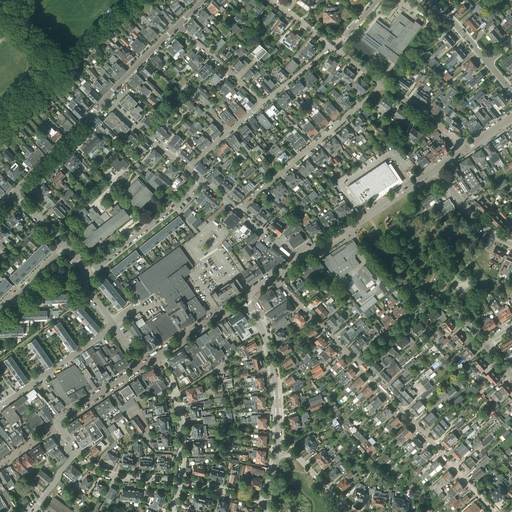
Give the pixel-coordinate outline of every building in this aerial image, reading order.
[(210,4),(207,8),(214,15),(217,12),(217,13),(219,11),(221,13),(224,9),(220,6),(219,7),(212,0),(210,3),(210,4)] [(312,8),(314,5),(312,4),(312,3),(314,1),(313,0),(306,0),(302,6),(307,10),(310,6),(312,8)] [(172,9),(172,10),(177,15),(184,9),(181,6),(178,3),(176,1),(170,7),(172,9)] [(468,5),(466,2),(464,4),(458,9),(462,14),(473,5),(471,3),(468,5)] [(266,7),(261,4),(259,7),(256,5),(253,9),(257,11),(254,15),(257,18),(260,14),(261,15),(262,14),(261,13),(266,7)] [(166,7),(161,12),(165,15),(164,16),(170,22),(174,18),(172,16),(173,15),(168,10),(169,9),(167,7),(166,8),(166,7)] [(331,21),(330,7),(323,8),(323,13),(323,19),(323,22),(326,22),(327,22),(328,23),(330,23),(330,22),(330,21),(331,21)] [(335,12),(335,7),(330,7),(331,21),(332,22),(332,23),(334,23),(335,22),(335,21),(339,21),(338,18),(339,18),(338,12),(335,12)] [(159,14),(154,9),(146,18),(150,23),(154,27),(156,26),(161,31),(163,29),(164,29),(166,27),(166,26),(167,25),(160,18),(158,16),(159,14)] [(210,16),(203,10),(200,13),(206,20),(208,18),(211,21),(213,19),(210,16)] [(268,24),(275,15),(271,11),(263,21),(261,23),(266,26),(267,24),(268,24)] [(208,22),(206,20),(200,13),(196,17),(202,24),(205,26),(208,22)] [(412,25),(406,20),(407,18),(401,13),(401,14),(402,15),(398,21),(396,20),(391,26),(393,28),(391,30),(381,22),(379,24),(376,22),(371,28),(384,38),(385,39),(386,39),(383,43),(369,33),(368,35),(366,34),(361,41),(362,41),(362,40),(375,50),(377,52),(378,50),(380,51),(380,52),(381,53),(382,53),(394,62),(394,63),(396,64),(401,57),(397,54),(398,53),(400,54),(402,52),(402,51),(421,26),(422,26),(415,21),(412,25)] [(497,20),(495,17),(495,16),(493,14),(490,17),(499,26),(500,22),(498,20),(497,20)] [(147,24),(149,22),(143,16),(141,18),(147,24)] [(470,26),(476,21),(472,16),(466,22),(470,26)] [(282,24),(280,23),(282,22),(278,19),(273,26),(271,29),(271,30),(275,33),(276,33),(277,32),(279,34),(281,32),(285,27),(286,25),(283,23),(282,24)] [(494,27),(497,25),(492,19),(485,26),(488,29),(492,25),(494,27)] [(193,20),(189,24),(201,35),(202,37),(202,36),(204,38),(206,37),(204,35),(201,32),(203,30),(193,20)] [(474,31),(480,25),(476,21),(470,26),(474,31)] [(507,31),(511,27),(511,26),(508,21),(505,24),(503,22),(501,24),(507,31)] [(201,35),(189,24),(185,28),(193,35),(195,33),(203,41),(205,40),(202,37),(201,35)] [(236,35),(241,29),(236,24),(231,29),(236,35)] [(135,27),(134,25),(131,28),(137,33),(140,31),(136,27),(135,27)] [(154,38),(157,35),(149,26),(145,29),(145,30),(154,38)] [(120,34),(113,27),(110,30),(117,37),(120,34)] [(150,42),(154,38),(145,30),(145,29),(143,27),(140,31),(150,42)] [(490,33),(488,35),(491,39),(492,39),(495,43),(497,40),(498,42),(500,42),(501,41),(501,39),(500,38),(503,36),(499,31),(499,30),(496,27),(495,27),(496,28),(490,33)] [(136,38),(138,35),(137,33),(131,28),(128,30),(132,33),(131,34),(136,38)] [(295,35),(291,32),(285,40),(290,43),(291,42),(294,44),(300,36),(299,35),(298,34),(296,34),(295,35)] [(446,43),(452,38),(448,33),(442,38),(444,41),(442,43),(441,43),(441,42),(437,45),(439,48),(446,43)] [(123,37),(120,40),(127,46),(129,44),(123,37)] [(143,50),(146,46),(137,38),(134,41),(135,43),(143,50)] [(449,48),(456,43),(452,38),(446,43),(439,48),(436,51),(431,55),(433,57),(447,45),(449,48)] [(216,52),(225,42),(222,39),(216,45),(214,47),(213,48),(216,52)] [(183,57),(186,54),(183,52),(184,51),(182,48),(183,47),(176,40),(171,44),(181,54),(181,55),(183,57)] [(139,53),(143,50),(135,43),(134,41),(130,45),(139,53)] [(134,58),(134,57),(126,49),(123,50),(120,47),(120,46),(116,42),(114,44),(116,47),(117,48),(118,49),(118,48),(119,49),(120,50),(120,51),(130,61),(132,59),(132,60),(134,58)] [(308,60),(316,49),(312,46),(313,45),(309,42),(300,54),(308,60)] [(267,51),(271,47),(266,43),(262,47),(267,51)] [(183,57),(181,55),(181,54),(171,44),(166,49),(173,56),(175,55),(178,58),(179,56),(183,60),(184,58),(183,57)] [(258,60),(267,51),(262,47),(259,44),(251,53),(247,56),(251,60),(252,60),(255,57),(258,60)] [(239,55),(242,51),(245,48),(243,46),(236,52),(239,55)] [(129,62),(130,61),(120,51),(120,50),(119,49),(118,48),(118,49),(117,48),(116,47),(113,51),(116,53),(116,54),(127,64),(128,64),(129,63),(129,62)] [(273,47),(268,52),(272,56),(276,51),(278,50),(275,48),(274,49),(273,47)] [(447,64),(463,51),(459,47),(453,52),(455,54),(445,62),(447,64)] [(232,53),(235,51),(231,48),(227,53),(224,50),(223,51),(220,54),(226,60),(227,60),(228,60),(229,59),(229,58),(232,54),(232,53)] [(196,54),(192,50),(187,55),(191,59),(196,54)] [(460,61),(467,56),(463,51),(447,64),(449,66),(452,64),(453,64),(454,64),(455,63),(455,62),(455,61),(456,60),(458,58),(460,61)] [(191,67),(194,64),(201,57),(198,54),(192,60),(188,64),(191,67)] [(113,63),(117,59),(113,55),(108,59),(113,63)] [(153,64),(156,67),(157,66),(160,69),(165,64),(162,61),(162,60),(161,59),(160,59),(157,56),(151,62),(153,64)] [(194,71),(199,66),(201,64),(205,60),(201,57),(194,64),(191,67),(194,71)] [(509,69),(511,66),(511,61),(508,57),(502,62),(505,65),(506,65),(509,69)] [(243,60),(241,58),(239,60),(238,59),(232,66),(235,69),(240,64),(243,60)] [(332,62),(328,58),(325,63),(323,66),(326,68),(327,68),(326,71),(329,73),(330,72),(337,63),(337,61),(335,60),(334,60),(332,62)] [(467,70),(473,64),(474,64),(470,59),(463,66),(465,68),(465,67),(467,70)] [(248,64),(244,60),(243,60),(240,64),(235,69),(239,71),(244,66),(246,67),(248,64)] [(291,74),(298,66),(292,60),(285,68),(291,74)] [(441,68),(439,66),(440,64),(437,61),(431,66),(431,67),(432,67),(434,70),(435,69),(437,71),(441,68)] [(201,76),(211,65),(207,62),(201,69),(202,70),(199,74),(201,76)] [(103,67),(107,70),(111,75),(117,81),(121,78),(115,72),(111,68),(110,67),(106,63),(103,67)] [(117,64),(116,63),(114,64),(114,65),(123,75),(127,72),(126,71),(121,66),(120,66),(118,64),(117,63),(117,64)] [(181,69),(175,63),(172,67),(178,73),(181,69)] [(115,72),(121,78),(123,75),(114,65),(113,64),(112,66),(111,68),(115,72)] [(472,77),(472,76),(471,74),(478,68),(474,64),(473,64),(467,70),(469,72),(467,73),(469,75),(465,78),(467,81),(472,77)] [(140,72),(146,78),(152,73),(153,74),(155,72),(152,69),(151,69),(147,65),(145,67),(144,67),(143,68),(143,69),(140,72)] [(208,76),(214,69),(211,65),(201,76),(203,78),(207,74),(208,76)] [(96,80),(99,77),(90,68),(87,70),(96,80)] [(116,82),(105,71),(102,68),(99,71),(102,74),(101,75),(102,76),(100,78),(100,77),(97,81),(102,85),(107,91),(114,84),(116,82)] [(256,72),(251,68),(244,76),(248,80),(253,75),(255,77),(259,73),(259,72),(257,71),(256,72)] [(282,70),(280,68),(273,75),(279,81),(283,77),(285,78),(288,75),(282,69),(282,70)] [(346,69),(345,68),(340,74),(339,76),(338,75),(338,76),(335,74),(330,80),(333,82),(339,79),(340,78),(343,80),(344,79),(344,80),(350,71),(347,68),(346,69)] [(267,81),(263,77),(266,74),(264,72),(261,69),(259,72),(259,73),(261,75),(264,79),(263,80),(270,88),(274,85),(269,79),(267,81)] [(411,74),(413,72),(411,70),(407,76),(404,74),(397,82),(402,86),(409,77),(411,74)] [(220,80),(223,76),(217,71),(209,80),(215,85),(218,82),(220,80)] [(350,82),(355,76),(353,74),(354,74),(350,71),(344,80),(349,84),(350,82)] [(304,81),(311,87),(312,88),(314,85),(312,83),(317,79),(310,72),(307,75),(305,77),(305,78),(306,79),(304,81)] [(457,79),(460,75),(463,73),(461,72),(452,79),(454,81),(457,79)] [(481,72),(473,78),(472,77),(467,81),(465,83),(467,86),(471,83),(473,86),(485,76),(481,72)] [(139,85),(143,81),(136,74),(132,78),(139,85)] [(333,75),(331,74),(325,80),(327,82),(333,75)] [(409,89),(412,85),(412,84),(411,83),(412,83),(409,81),(413,76),(411,74),(409,77),(402,86),(407,89),(408,89),(409,89)] [(417,84),(423,77),(423,76),(420,74),(414,81),(417,84)] [(268,93),(272,90),(270,88),(263,80),(264,79),(261,75),(256,79),(268,93)] [(444,85),(447,82),(440,75),(437,78),(444,85)] [(418,88),(425,78),(423,77),(417,84),(415,86),(418,88)] [(155,106),(158,101),(150,94),(152,92),(144,85),(142,88),(139,85),(132,78),(128,81),(136,89),(139,91),(140,90),(145,95),(149,98),(147,100),(155,106)] [(361,80),(359,78),(354,84),(352,86),(357,90),(364,82),(361,79),(361,80)] [(147,79),(144,82),(152,89),(154,86),(147,79)] [(102,85),(97,81),(96,80),(94,83),(94,84),(93,84),(103,95),(107,91),(102,85)] [(227,80),(224,84),(224,85),(221,89),(225,93),(229,89),(230,90),(233,86),(227,80)] [(326,84),(322,80),(319,83),(322,85),(316,91),(318,92),(320,90),(326,84)] [(97,100),(97,99),(98,99),(99,98),(100,98),(100,97),(93,90),(92,91),(90,90),(90,88),(92,86),(85,81),(82,84),(97,100)] [(300,81),(295,85),(302,94),(311,87),(304,81),(301,83),(300,81)] [(363,93),(369,87),(367,86),(368,85),(364,82),(357,90),(362,94),(363,93)] [(94,103),(95,102),(96,101),(96,100),(97,100),(82,84),(81,84),(82,85),(79,88),(87,96),(94,103)] [(207,98),(210,94),(200,85),(197,89),(207,98)] [(302,94),(295,85),(290,89),(295,95),(299,93),(301,95),(302,94)] [(419,99),(428,87),(426,85),(422,91),(420,89),(419,90),(417,90),(414,95),(419,99)] [(432,88),(429,86),(428,87),(419,99),(426,103),(429,99),(427,99),(429,96),(427,94),(432,88)] [(444,110),(458,92),(452,87),(445,96),(443,95),(439,98),(442,100),(440,102),(437,100),(435,103),(433,105),(434,106),(431,110),(436,115),(441,108),(444,110)] [(58,92),(57,91),(55,89),(50,92),(54,96),(56,95),(61,100),(63,97),(58,92)] [(242,98),(245,95),(240,90),(237,93),(242,98)] [(474,96),(478,100),(485,94),(481,90),(474,96)] [(343,93),(341,95),(349,105),(354,101),(349,94),(346,91),(343,93)] [(433,97),(435,99),(442,93),(440,91),(433,97)] [(290,98),(286,92),(281,96),(288,104),(292,100),(293,101),(295,100),(292,96),(290,98)] [(487,101),(492,107),(505,96),(501,92),(498,94),(496,92),(492,95),(495,99),(491,102),(489,99),(487,101)] [(124,107),(132,98),(128,94),(120,103),(120,104),(124,107)] [(167,94),(163,98),(167,102),(171,97),(167,94)] [(90,107),(90,106),(91,106),(80,95),(76,99),(87,109),(88,108),(89,108),(90,107)] [(246,95),(243,98),(251,108),(254,105),(254,104),(249,99),(246,95)] [(344,109),(349,105),(341,95),(336,99),(338,103),(344,109)] [(284,110),(287,107),(286,106),(288,104),(281,96),(276,100),(283,108),(284,110)] [(392,106),(394,103),(392,102),(384,96),(379,103),(378,105),(383,109),(382,109),(385,112),(387,109),(390,105),(392,106)] [(506,105),(504,104),(509,100),(505,96),(492,107),(499,115),(501,113),(497,108),(501,105),(501,106),(502,106),(503,108),(506,105)] [(248,111),(251,108),(243,98),(241,97),(238,99),(243,104),(243,105),(248,111)] [(495,118),(499,115),(492,107),(487,101),(484,97),(482,100),(490,109),(488,110),(495,118)] [(134,106),(137,103),(132,98),(124,107),(128,111),(133,105),(134,106)] [(302,110),(305,108),(303,105),(300,102),(298,100),(298,99),(295,102),(302,110)] [(300,102),(303,105),(305,108),(312,102),(309,99),(305,103),(302,100),(300,102)] [(38,104),(42,108),(45,106),(45,107),(48,105),(43,100),(38,104)] [(233,100),(231,102),(234,106),(242,115),(246,112),(241,106),(240,107),(237,103),(233,100)] [(453,110),(457,104),(452,100),(448,106),(453,110)] [(82,115),(83,114),(83,113),(84,113),(77,106),(76,107),(72,102),(70,104),(81,116),(82,115)] [(231,104),(229,106),(234,112),(239,118),(242,115),(234,106),(231,102),(230,103),(231,104)] [(329,104),(328,102),(326,104),(326,105),(336,117),(340,114),(335,108),(334,108),(330,103),(329,104)] [(278,108),(273,103),(269,107),(274,114),(275,115),(280,111),(278,108)] [(79,118),(79,117),(80,117),(81,116),(70,104),(68,106),(69,107),(68,108),(79,118)] [(133,115),(140,107),(138,105),(135,109),(134,108),(129,112),(133,115)] [(333,119),(336,117),(326,105),(324,108),(328,113),(328,114),(333,119)] [(199,117),(204,111),(198,106),(197,108),(193,112),(199,117)] [(141,113),(143,110),(140,107),(133,115),(137,120),(142,115),(138,112),(139,111),(141,113)] [(272,116),(274,114),(269,107),(264,111),(271,119),(273,117),(272,116)] [(399,123),(407,113),(399,107),(393,114),(394,114),(391,118),(395,121),(399,123)] [(453,111),(448,107),(444,112),(449,116),(453,111)] [(311,113),(307,108),(303,111),(303,110),(302,111),(306,114),(307,116),(311,113)] [(68,111),(65,109),(62,111),(65,114),(65,113),(67,115),(68,115),(69,117),(75,123),(77,121),(68,111)] [(233,123),(236,120),(231,114),(227,109),(223,111),(233,123)] [(313,113),(315,114),(326,126),(329,123),(324,117),(317,109),(313,113)] [(487,114),(483,109),(480,112),(489,122),(492,119),(487,113),(487,114)] [(64,118),(65,118),(58,111),(56,113),(58,116),(57,116),(60,118),(60,119),(61,118),(70,128),(73,125),(67,119),(66,120),(64,118)] [(229,126),(233,123),(223,111),(220,115),(224,120),(229,126)] [(480,112),(479,111),(476,113),(479,117),(481,119),(480,119),(485,125),(489,122),(480,112)] [(116,116),(112,112),(111,112),(103,121),(108,125),(116,116)] [(266,128),(271,123),(271,122),(269,120),(262,112),(255,117),(263,125),(266,128)] [(326,126),(315,114),(312,117),(322,129),(326,126)] [(477,118),(474,114),(473,115),(471,116),(473,118),(471,120),(478,130),(482,127),(478,121),(477,122),(476,120),(478,119),(477,118)] [(296,124),(301,120),(301,119),(298,115),(292,120),(295,123),(296,124)] [(364,130),(366,128),(364,125),(363,124),(366,122),(361,115),(357,118),(358,118),(356,120),(364,130)] [(115,124),(120,119),(116,116),(108,125),(112,129),(116,126),(114,124),(115,123),(115,124)] [(145,127),(152,120),(148,116),(141,124),(145,127)] [(109,131),(102,124),(103,123),(97,117),(95,120),(104,129),(113,138),(115,136),(110,131),(109,131)] [(254,128),(259,124),(253,117),(249,122),(252,126),(253,127),(254,128)] [(461,126),(448,117),(445,121),(450,124),(450,123),(452,124),(450,126),(451,126),(449,128),(453,130),(454,129),(458,131),(461,126)] [(61,118),(60,119),(57,122),(60,126),(61,124),(65,128),(63,129),(66,131),(67,130),(70,128),(61,118)] [(20,119),(15,123),(21,129),(25,125),(20,119)] [(383,132),(385,129),(383,128),(388,121),(385,119),(378,128),(383,132)] [(468,121),(466,119),(465,120),(467,122),(464,124),(467,129),(468,128),(469,129),(470,128),(473,133),(478,130),(471,120),(468,121)] [(104,129),(95,120),(92,122),(98,128),(102,132),(104,129)] [(149,131),(156,124),(152,120),(145,127),(149,131)] [(188,129),(192,125),(186,120),(183,124),(188,129)] [(364,130),(356,120),(354,122),(354,121),(350,124),(356,131),(356,130),(357,132),(360,129),(362,131),(364,130)] [(118,132),(125,124),(121,121),(117,125),(119,127),(118,128),(118,127),(115,130),(118,132)] [(315,135),(318,132),(310,122),(306,125),(315,135)] [(160,139),(169,129),(162,123),(153,133),(160,139)] [(200,131),(203,129),(198,123),(195,126),(194,126),(200,131)] [(214,126),(212,123),(209,126),(217,136),(221,133),(215,125),(214,126)] [(315,135),(306,125),(305,123),(303,125),(305,126),(303,128),(306,132),(311,138),(315,135)] [(55,142),(56,142),(58,141),(57,140),(59,139),(50,129),(49,129),(44,124),(42,126),(42,128),(46,131),(47,131),(52,135),(50,137),(55,142)] [(125,133),(130,128),(125,124),(118,132),(120,135),(122,132),(121,131),(122,130),(125,133)] [(253,139),(255,137),(252,132),(250,130),(251,130),(245,124),(242,127),(253,139)] [(193,134),(197,129),(192,125),(188,129),(193,134)] [(214,139),(217,136),(209,126),(208,125),(204,127),(206,129),(205,129),(214,139)] [(60,137),(61,138),(62,136),(62,135),(63,135),(57,130),(56,131),(52,127),(51,128),(49,126),(48,127),(49,128),(49,129),(50,129),(59,139),(60,137)] [(350,141),(352,139),(351,137),(354,134),(352,133),(353,133),(347,126),(344,129),(342,131),(350,141)] [(253,139),(242,127),(238,130),(244,136),(248,140),(251,138),(252,139),(253,139)] [(417,131),(412,128),(407,135),(405,138),(408,140),(410,137),(412,139),(410,141),(414,144),(415,142),(421,134),(417,131)] [(25,135),(26,134),(20,129),(17,132),(23,137),(24,136),(24,137),(26,135),(25,135)] [(160,139),(164,143),(173,133),(169,129),(160,139)] [(296,131),(293,134),(296,137),(295,137),(302,146),(306,142),(301,136),(297,132),(296,131)] [(350,141),(342,131),(340,132),(337,135),(342,142),(342,141),(344,143),(347,140),(348,142),(350,141)] [(135,144),(140,138),(133,132),(127,138),(135,144)] [(238,137),(235,133),(234,135),(233,135),(230,138),(238,147),(240,146),(241,148),(242,147),(241,146),(242,146),(248,153),(252,150),(250,148),(252,147),(245,139),(240,143),(238,141),(236,138),(238,137)] [(108,152),(102,145),(105,142),(102,139),(101,140),(95,134),(95,135),(94,135),(92,136),(92,137),(89,140),(97,148),(99,147),(101,149),(106,154),(105,155),(109,159),(111,156),(107,153),(108,152)] [(171,149),(181,138),(180,138),(181,138),(177,134),(167,146),(171,149)] [(207,146),(211,143),(203,134),(200,137),(207,146)] [(298,149),(302,146),(295,137),(296,137),(293,134),(288,138),(293,143),(291,144),(291,145),(295,150),(296,150),(298,148),(298,149)] [(502,145),(508,141),(503,134),(498,138),(502,145)] [(1,135),(0,136),(0,141),(0,142),(0,141),(0,142),(6,148),(9,146),(4,141),(6,139),(1,135)] [(45,140),(41,135),(38,138),(39,139),(49,149),(52,145),(46,139),(45,140)] [(204,148),(196,140),(194,137),(192,139),(196,143),(197,142),(198,143),(196,144),(197,145),(200,149),(201,151),(204,148)] [(204,148),(207,146),(200,137),(196,140),(204,148)] [(337,151),(341,147),(339,144),(340,144),(334,137),(329,142),(336,150),(337,151)] [(175,153),(179,147),(184,141),(181,138),(171,149),(175,153)] [(238,147),(230,138),(226,141),(232,147),(232,146),(237,152),(240,149),(238,147)] [(502,145),(498,138),(492,142),(498,150),(503,147),(502,145)] [(46,152),(49,149),(39,139),(35,142),(46,152)] [(440,155),(444,153),(439,145),(436,141),(435,139),(431,142),(440,155)] [(443,141),(441,139),(438,141),(440,144),(439,145),(444,153),(449,149),(447,145),(445,143),(446,143),(444,141),(443,140),(443,141)] [(93,152),(97,148),(89,140),(84,145),(83,145),(81,147),(81,148),(88,155),(92,150),(93,152)] [(139,152),(147,143),(143,140),(135,149),(137,150),(135,152),(136,154),(139,151),(139,152)] [(191,148),(193,145),(187,141),(181,148),(176,153),(182,159),(190,149),(191,148)] [(430,162),(436,158),(427,145),(425,141),(420,143),(421,144),(419,146),(420,149),(430,162)] [(334,153),(334,152),(336,150),(329,142),(324,146),(330,153),(332,155),(334,153)] [(436,158),(440,155),(431,142),(427,145),(436,158)] [(145,152),(150,146),(147,143),(139,152),(142,154),(144,152),(145,152)] [(230,148),(225,143),(223,144),(219,147),(224,153),(227,151),(230,153),(231,152),(233,150),(231,148),(230,148)] [(505,166),(490,143),(485,147),(485,148),(484,149),(485,151),(487,150),(492,157),(489,158),(493,164),(498,161),(502,168),(505,166)] [(27,153),(24,155),(27,159),(25,161),(28,165),(29,164),(31,166),(33,164),(33,165),(38,160),(32,154),(29,151),(31,149),(25,144),(22,147),(27,153)] [(272,155),(280,149),(277,145),(272,149),(270,147),(267,149),(272,155)] [(219,147),(214,152),(219,158),(224,153),(219,147)] [(415,147),(407,155),(410,159),(416,154),(419,158),(415,160),(418,164),(419,163),(422,168),(430,162),(420,149),(417,150),(415,147)] [(34,152),(31,149),(29,151),(32,154),(38,160),(44,154),(38,148),(34,152)] [(262,160),(264,158),(261,154),(263,152),(259,148),(255,151),(262,160)] [(11,163),(15,158),(6,149),(2,153),(11,163)] [(188,163),(196,154),(190,149),(182,159),(188,163)] [(284,151),(282,149),(275,155),(276,157),(282,163),(289,157),(284,151)] [(327,155),(321,149),(320,151),(319,150),(316,153),(323,161),(325,159),(326,160),(328,158),(326,156),(327,155)] [(349,159),(352,156),(346,149),(343,151),(349,159)] [(155,151),(154,150),(151,154),(151,153),(149,155),(150,156),(148,157),(149,158),(145,162),(144,163),(145,165),(147,166),(148,165),(158,153),(157,152),(155,150),(155,151)] [(490,168),(487,164),(484,158),(486,157),(481,150),(477,153),(478,155),(486,167),(491,175),(497,171),(494,166),(490,168)] [(159,154),(158,153),(148,165),(151,167),(155,163),(156,161),(157,162),(159,160),(158,159),(161,156),(160,155),(161,155),(159,153),(159,154)] [(322,164),(321,163),(323,161),(316,153),(313,156),(311,158),(317,164),(319,166),(322,164)] [(486,167),(478,155),(477,153),(472,155),(477,163),(479,161),(484,168),(486,167)] [(80,161),(74,155),(73,156),(71,157),(71,158),(69,160),(79,170),(81,168),(78,165),(81,162),(80,161)] [(216,159),(211,155),(207,159),(205,157),(201,162),(200,161),(194,167),(203,176),(207,172),(206,171),(208,169),(207,167),(209,165),(209,164),(211,163),(212,164),(216,159)] [(474,175),(479,183),(482,181),(481,178),(480,179),(473,169),(475,168),(469,158),(468,157),(466,159),(464,161),(474,175)] [(92,168),(94,166),(86,158),(84,160),(92,168)] [(120,162),(116,158),(110,165),(117,172),(121,168),(124,170),(129,165),(122,159),(120,162)] [(233,160),(231,158),(229,160),(229,159),(220,167),(218,165),(206,178),(211,183),(212,182),(221,173),(223,170),(232,163),(231,162),(233,160)] [(79,170),(69,160),(68,162),(67,161),(65,163),(65,164),(73,173),(75,175),(76,174),(80,170),(79,170)] [(308,160),(302,164),(310,173),(315,169),(313,167),(308,160)] [(87,170),(90,167),(84,161),(81,163),(87,170)] [(385,161),(347,187),(359,205),(372,196),(375,200),(400,183),(397,179),(400,178),(394,169),(391,170),(387,164),(385,161)] [(474,175),(464,161),(460,163),(465,170),(467,169),(469,172),(464,176),(472,188),(478,184),(479,183),(474,175)] [(18,165),(15,163),(9,169),(12,172),(17,177),(24,170),(19,165),(18,165)] [(165,172),(172,178),(178,170),(177,169),(178,169),(172,164),(172,165),(165,172)] [(237,166),(235,164),(233,166),(233,165),(228,170),(230,171),(229,173),(230,174),(236,168),(236,169),(238,167),(237,166)] [(305,177),(310,173),(302,164),(298,168),(303,175),(305,177)] [(472,188),(464,176),(457,165),(451,169),(455,174),(454,174),(456,177),(455,177),(458,182),(465,192),(472,188)] [(253,166),(244,175),(246,178),(256,169),(253,166)] [(8,169),(6,167),(4,170),(6,171),(5,171),(9,175),(14,180),(17,177),(12,172),(9,169),(8,168),(8,169)] [(151,172),(146,178),(151,184),(161,193),(170,183),(171,182),(163,175),(154,169),(151,172)] [(319,169),(316,172),(322,179),(325,177),(322,174),(319,169)] [(62,173),(59,170),(58,170),(57,171),(57,173),(55,174),(64,184),(64,183),(66,182),(63,178),(65,175),(67,174),(64,171),(62,173)] [(189,177),(184,172),(181,176),(179,175),(177,178),(175,180),(181,185),(178,188),(180,190),(184,186),(182,184),(183,183),(186,180),(189,177)] [(294,174),(292,172),(289,175),(296,184),(299,182),(299,183),(302,181),(300,179),(300,178),(295,173),(294,174)] [(217,186),(225,177),(221,173),(212,182),(217,186)] [(64,184),(55,174),(53,176),(52,176),(51,177),(51,178),(51,179),(54,182),(52,183),(57,188),(61,184),(62,186),(63,185),(67,190),(69,188),(64,183),(64,184)] [(289,175),(285,178),(287,180),(285,182),(290,187),(292,189),(297,185),(296,184),(289,175)] [(12,186),(3,176),(0,179),(0,183),(3,181),(4,182),(1,185),(7,191),(12,186)] [(236,182),(229,176),(227,179),(226,179),(225,180),(220,186),(228,192),(232,186),(236,182)] [(138,210),(141,207),(154,194),(138,178),(123,194),(138,210)] [(505,180),(497,185),(501,190),(508,186),(505,180)] [(234,197),(234,198),(239,202),(244,196),(245,194),(243,193),(247,189),(249,191),(254,185),(250,181),(244,186),(243,186),(234,197)] [(285,193),(288,191),(285,189),(286,189),(280,182),(275,187),(282,195),(285,193)] [(91,205),(109,187),(105,183),(87,201),(91,205)] [(51,199),(52,198),(50,196),(50,195),(47,192),(50,190),(44,184),(44,185),(43,185),(42,186),(42,187),(40,188),(51,199)] [(234,197),(243,186),(241,184),(238,187),(237,186),(235,189),(235,188),(230,194),(234,198),(234,197)] [(479,185),(478,184),(472,188),(465,192),(466,194),(471,191),(473,195),(483,188),(480,184),(479,185)] [(280,197),(282,195),(275,187),(270,191),(273,195),(274,197),(275,197),(276,197),(278,200),(280,197)] [(51,199),(40,188),(38,190),(37,190),(36,191),(36,192),(35,193),(41,199),(43,196),(49,201),(48,202),(50,203),(46,208),(48,210),(55,203),(51,199)] [(65,201),(73,193),(70,190),(62,197),(65,201)] [(209,193),(206,190),(203,193),(203,192),(200,195),(201,195),(201,196),(200,197),(197,199),(201,202),(209,193)] [(311,201),(313,199),(315,197),(314,197),(317,195),(314,191),(309,194),(310,196),(308,198),(310,199),(311,201)] [(208,202),(213,196),(209,193),(201,202),(200,203),(202,206),(207,201),(208,202)] [(434,196),(432,193),(426,197),(430,202),(434,200),(437,205),(441,202),(436,195),(434,196)] [(215,202),(216,200),(213,196),(208,202),(209,203),(204,209),(206,210),(213,202),(214,202),(215,201),(215,202)] [(309,200),(307,196),(300,202),(304,207),(311,201),(310,199),(309,200)] [(272,207),(274,205),(272,203),(274,200),(273,199),(271,197),(266,203),(271,208),(271,207),(272,207)] [(426,197),(425,198),(421,201),(424,205),(427,209),(428,208),(428,207),(431,205),(429,203),(430,202),(426,197)] [(490,204),(492,201),(490,198),(487,201),(485,203),(479,209),(484,213),(489,208),(487,205),(489,203),(490,204)] [(256,203),(258,201),(256,199),(254,201),(247,208),(254,215),(258,211),(258,212),(262,208),(256,203)] [(479,209),(485,203),(480,199),(475,204),(479,209)] [(219,202),(216,200),(215,202),(215,201),(214,202),(213,202),(206,210),(208,212),(210,210),(211,211),(214,207),(215,208),(216,208),(218,207),(217,206),(217,205),(219,202)] [(452,203),(450,200),(447,201),(447,200),(442,203),(443,204),(439,207),(442,212),(440,214),(443,217),(449,213),(450,214),(455,210),(454,209),(455,207),(454,207),(454,205),(453,204),(453,202),(452,203)] [(346,203),(344,202),(339,205),(345,213),(347,211),(347,212),(348,212),(350,211),(350,210),(350,209),(346,203)] [(62,218),(68,212),(59,203),(53,209),(62,218)] [(122,209),(117,203),(112,207),(111,205),(104,211),(105,212),(100,216),(94,208),(93,209),(92,207),(89,210),(87,211),(84,207),(77,212),(82,218),(79,220),(84,226),(86,224),(87,226),(82,231),(87,237),(84,241),(90,247),(100,238),(101,239),(130,216),(123,208),(122,209)] [(259,219),(265,213),(263,211),(266,207),(264,205),(262,208),(258,212),(256,215),(257,216),(256,216),(259,219)] [(341,217),(343,216),(343,214),(345,213),(339,205),(334,208),(336,210),(335,210),(339,216),(340,216),(340,217),(341,217)] [(414,212),(416,215),(424,210),(422,206),(414,212)] [(290,210),(288,212),(294,217),(298,212),(294,208),(290,210)] [(185,219),(186,218),(191,213),(192,212),(189,209),(183,215),(184,216),(183,217),(185,219)] [(331,213),(330,211),(325,214),(324,215),(331,224),(334,221),(334,220),(336,219),(331,213)] [(14,214),(13,214),(12,215),(12,216),(11,217),(20,227),(23,224),(19,221),(22,218),(16,212),(15,214),(14,214)] [(233,229),(241,219),(232,212),(224,221),(227,224),(225,226),(227,228),(229,226),(233,229)] [(265,213),(259,219),(264,222),(267,219),(267,220),(270,217),(269,216),(270,214),(268,212),(266,214),(265,213)] [(188,221),(194,216),(191,213),(186,218),(185,219),(188,221)] [(327,226),(331,224),(324,215),(325,214),(319,218),(321,220),(325,226),(327,225),(327,226)] [(494,224),(500,218),(495,214),(490,219),(494,224)] [(179,226),(184,222),(179,216),(174,220),(179,226)] [(194,216),(188,221),(191,224),(197,219),(194,216)] [(10,218),(9,218),(8,219),(8,220),(7,221),(8,221),(6,222),(11,228),(14,225),(18,229),(20,227),(11,217),(10,218)] [(203,222),(199,218),(192,225),(193,226),(196,229),(203,222)] [(499,228),(504,223),(500,218),(494,224),(499,228)] [(293,248),(308,238),(295,219),(283,234),(288,241),(289,241),(293,248)] [(174,230),(179,226),(174,220),(169,224),(174,230)] [(277,223),(274,220),(269,227),(274,231),(280,224),(277,222),(277,223)] [(317,223),(315,221),(310,225),(316,232),(318,231),(319,232),(320,232),(321,231),(321,230),(321,229),(317,223)] [(169,234),(174,230),(169,224),(164,228),(169,234)] [(247,227),(244,224),(241,227),(240,226),(238,228),(239,229),(238,230),(240,231),(238,233),(236,232),(233,237),(236,240),(238,238),(247,227)] [(278,235),(284,228),(281,226),(281,225),(280,224),(274,231),(278,235)] [(314,236),(314,235),(314,234),(316,232),(310,225),(305,228),(307,230),(306,230),(310,236),(311,236),(312,237),(313,237),(314,236)] [(0,227),(0,234),(5,239),(8,242),(10,240),(7,237),(10,234),(7,231),(6,232),(4,230),(4,229),(2,227),(1,227),(0,227)] [(246,237),(252,230),(247,227),(238,238),(240,240),(242,238),(245,235),(246,237)] [(164,238),(169,234),(164,228),(159,232),(164,238)] [(159,242),(164,238),(159,232),(154,235),(159,242)] [(21,242),(24,239),(18,233),(15,236),(21,242)] [(252,243),(260,237),(254,233),(249,237),(251,241),(250,241),(252,243)] [(154,246),(159,242),(154,235),(149,239),(154,246)] [(256,250),(252,243),(250,241),(251,241),(249,237),(245,240),(248,244),(254,252),(256,250)] [(150,249),(154,246),(149,239),(145,243),(150,249)] [(355,269),(360,264),(355,258),(356,257),(355,256),(361,251),(358,247),(353,240),(345,245),(346,246),(339,251),(346,261),(339,266),(331,271),(337,279),(341,285),(348,280),(345,275),(354,268),(355,269)] [(269,250),(260,242),(256,245),(264,254),(264,255),(266,256),(267,255),(269,258),(271,256),(277,265),(284,260),(285,259),(283,256),(282,256),(280,253),(272,246),(269,250)] [(48,253),(51,250),(44,243),(41,246),(48,253)] [(145,253),(150,249),(145,243),(140,247),(145,253)] [(247,260),(250,259),(250,255),(253,253),(254,252),(248,244),(240,250),(247,260)] [(46,255),(48,253),(41,246),(38,248),(46,255)] [(159,290),(163,297),(175,289),(186,282),(181,275),(186,271),(193,266),(179,246),(128,283),(141,301),(153,292),(155,293),(159,290)] [(43,258),(46,255),(38,248),(36,251),(43,258)] [(136,260),(141,256),(136,250),(131,254),(136,260)] [(231,250),(228,252),(241,272),(243,276),(249,284),(257,279),(250,268),(246,270),(247,272),(246,272),(244,270),(231,250)] [(501,259),(504,253),(499,250),(495,259),(498,260),(499,258),(501,259)] [(36,251),(33,254),(40,261),(43,258),(36,251)] [(339,266),(346,261),(339,251),(332,255),(339,266)] [(37,264),(40,261),(33,254),(30,257),(37,264)] [(131,264),(136,260),(131,254),(126,258),(131,264)] [(266,256),(264,255),(263,256),(263,257),(266,260),(267,260),(270,265),(272,264),(274,267),(277,265),(271,256),(269,258),(267,255),(266,256)] [(330,256),(329,255),(322,259),(331,271),(339,266),(332,255),(330,256)] [(34,267),(37,264),(30,257),(27,260),(34,267)] [(266,260),(263,257),(260,259),(262,263),(263,262),(264,263),(263,264),(263,265),(267,271),(268,271),(274,267),(272,264),(270,265),(267,260),(266,260)] [(126,268),(131,264),(126,258),(121,262),(126,268)] [(24,263),(31,270),(34,267),(27,260),(24,263)] [(324,267),(320,260),(315,263),(312,265),(317,272),(324,267)] [(121,272),(126,268),(121,262),(116,266),(121,272)] [(375,283),(373,281),(377,278),(374,274),(377,272),(369,262),(362,267),(363,268),(358,273),(363,279),(364,278),(368,283),(366,284),(369,287),(375,283)] [(28,273),(31,270),(24,263),(21,265),(28,273)] [(252,267),(250,263),(248,265),(250,268),(257,279),(264,274),(259,268),(258,266),(257,266),(256,264),(252,267)] [(21,265),(18,268),(25,275),(28,273),(21,265)] [(309,278),(317,272),(312,265),(309,267),(304,270),(306,273),(303,276),(306,280),(309,278)] [(116,276),(121,272),(116,266),(111,270),(116,276)] [(23,278),(25,275),(18,268),(15,271),(23,278)] [(20,281),(23,278),(15,271),(13,274),(20,281)] [(17,284),(20,281),(13,274),(10,277),(17,284)] [(390,294),(396,289),(386,276),(380,280),(379,286),(387,297),(390,294)] [(9,288),(12,285),(5,278),(2,281),(9,288)] [(100,287),(108,281),(105,278),(97,284),(100,287)] [(214,295),(212,296),(218,305),(222,302),(223,302),(226,299),(227,299),(231,296),(232,296),(235,293),(236,294),(236,293),(240,290),(240,291),(241,290),(239,288),(242,286),(237,278),(234,280),(234,279),(229,283),(216,292),(215,290),(212,292),(214,295)] [(301,279),(300,278),(299,278),(295,281),(291,284),(299,294),(303,291),(308,287),(301,279)] [(0,284),(7,291),(9,288),(2,281),(0,283),(0,284)] [(103,291),(110,284),(108,281),(100,287),(103,291)] [(186,282),(175,289),(180,297),(185,303),(195,296),(186,282)] [(105,294),(113,287),(110,284),(103,291),(105,294)] [(108,297),(116,290),(113,287),(105,294),(108,297)] [(287,299),(280,288),(274,293),(272,290),(271,290),(267,292),(271,298),(273,297),(276,302),(275,303),(276,306),(287,299)] [(175,289),(163,297),(169,305),(184,328),(189,324),(182,313),(175,301),(180,297),(175,289)] [(110,300),(118,294),(116,290),(108,297),(110,300)] [(271,298),(267,292),(264,295),(271,304),(274,302),(275,303),(276,302),(273,297),(271,298)] [(113,303),(121,297),(118,294),(110,300),(113,303)] [(265,312),(273,307),(271,304),(264,295),(259,298),(260,301),(258,302),(263,309),(265,312)] [(188,309),(195,319),(206,312),(195,296),(185,303),(187,306),(188,309)] [(116,306),(123,300),(121,297),(113,303),(116,306)] [(182,313),(189,324),(195,320),(195,319),(188,309),(187,306),(185,303),(180,297),(175,301),(182,313)] [(316,309),(320,313),(330,304),(334,300),(332,297),(326,303),(324,301),(318,306),(317,307),(318,307),(316,309)] [(118,309),(126,303),(123,300),(116,306),(118,309)] [(287,321),(285,316),(294,310),(287,300),(266,314),(273,324),(277,330),(282,327),(283,329),(288,325),(287,325),(291,323),(289,320),(287,321)] [(502,310),(500,307),(495,300),(491,302),(492,304),(491,305),(493,306),(496,310),(498,309),(499,311),(496,313),(502,322),(507,318),(504,312),(502,310)] [(330,304),(320,313),(324,318),(326,315),(328,316),(333,312),(329,308),(332,306),(330,304)] [(356,304),(352,306),(359,315),(363,312),(359,306),(357,304),(356,304)] [(179,331),(184,328),(169,305),(164,308),(167,312),(179,331)] [(395,307),(402,314),(406,311),(402,306),(400,308),(398,305),(395,307)] [(78,316),(84,311),(80,306),(74,311),(78,316)] [(402,314),(395,307),(393,309),(395,311),(393,313),(397,318),(402,314)] [(369,309),(363,313),(367,318),(373,314),(372,312),(369,309)] [(439,312),(436,309),(428,316),(433,322),(439,317),(441,320),(446,315),(442,310),(439,312)] [(248,329),(251,327),(244,317),(244,316),(240,310),(227,318),(228,320),(226,321),(231,328),(234,333),(236,332),(242,341),(251,335),(248,329)] [(82,320),(88,315),(84,311),(78,316),(82,320)] [(341,315),(338,311),(336,313),(335,313),(334,315),(333,315),(327,321),(330,325),(341,315)] [(179,331),(167,312),(162,315),(160,312),(146,322),(160,343),(179,331)] [(303,316),(299,312),(295,315),(292,317),(290,319),(292,321),(294,319),(297,322),(303,316)] [(387,314),(385,316),(391,323),(395,320),(391,315),(389,317),(387,314)] [(86,325),(92,320),(88,315),(82,320),(86,325)] [(342,323),(346,320),(341,315),(330,325),(333,328),(341,322),(342,323)] [(301,327),(304,325),(304,324),(307,321),(303,316),(297,322),(299,325),(301,327)] [(385,320),(383,322),(387,327),(391,323),(385,316),(383,318),(385,320)] [(488,319),(487,316),(484,318),(491,329),(497,325),(493,319),(491,321),(489,318),(488,319)] [(486,332),(491,329),(484,318),(482,320),(483,322),(482,323),(484,325),(482,327),(486,332)] [(344,340),(362,323),(363,322),(362,320),(361,319),(355,325),(352,327),(347,331),(345,332),(344,331),(340,334),(342,336),(341,336),(344,340)] [(444,330),(451,323),(448,319),(443,323),(445,325),(442,327),(444,330)] [(90,329),(96,324),(92,320),(86,325),(90,329)] [(219,324),(217,325),(226,339),(228,337),(234,333),(231,328),(226,321),(225,320),(219,324)] [(127,325),(136,338),(139,337),(143,334),(138,327),(134,321),(127,325)] [(56,331),(63,327),(59,322),(51,328),(55,332),(56,331)] [(160,343),(146,322),(138,327),(143,334),(147,340),(148,340),(153,348),(160,343)] [(364,322),(363,322),(362,323),(344,340),(347,343),(355,336),(358,333),(363,328),(367,332),(370,329),(364,322)] [(423,326),(421,322),(413,329),(418,335),(424,330),(426,332),(430,329),(426,323),(423,326)] [(450,332),(455,327),(451,323),(444,330),(446,332),(448,330),(450,332)] [(95,334),(100,329),(96,324),(90,329),(95,334)] [(215,326),(210,330),(218,340),(217,341),(221,348),(226,354),(231,351),(233,349),(229,342),(226,339),(217,325),(215,326)] [(60,336),(66,332),(63,327),(56,331),(60,336)] [(49,329),(45,332),(46,333),(47,335),(46,335),(45,336),(47,338),(48,337),(50,336),(52,334),(53,333),(52,331),(51,332),(49,329)] [(282,340),(282,338),(286,337),(285,333),(287,332),(287,329),(276,332),(278,339),(279,341),(282,340)] [(308,335),(309,337),(310,336),(311,338),(318,333),(315,329),(308,333),(309,334),(308,335)] [(218,350),(221,348),(217,341),(218,340),(210,330),(206,333),(213,343),(218,350)] [(455,342),(462,335),(459,331),(454,336),(456,338),(453,340),(455,342)] [(63,341),(70,337),(66,332),(60,336),(63,341)] [(218,350),(213,343),(206,333),(200,337),(210,351),(216,359),(217,360),(225,355),(226,354),(221,348),(218,350)] [(378,341),(382,337),(378,333),(374,337),(378,341)] [(148,351),(152,349),(147,340),(143,334),(139,337),(143,343),(148,351)] [(315,348),(317,346),(325,339),(321,335),(314,342),(315,343),(313,345),(315,346),(314,347),(315,348)] [(461,344),(466,340),(462,335),(455,342),(457,344),(459,342),(461,344)] [(210,351),(200,337),(200,336),(195,339),(201,347),(212,362),(216,359),(210,351)] [(353,349),(364,340),(361,336),(357,340),(356,340),(350,346),(353,349)] [(408,339),(405,336),(397,342),(402,348),(408,343),(410,346),(415,342),(410,337),(408,339)] [(67,346),(73,342),(70,337),(63,341),(67,346)] [(32,348),(39,344),(35,339),(29,343),(32,348)] [(321,349),(328,342),(325,339),(317,346),(315,348),(317,350),(320,348),(321,349)] [(199,347),(198,348),(193,340),(188,344),(193,351),(195,354),(197,356),(201,362),(202,364),(208,360),(206,358),(199,347)] [(358,354),(361,352),(360,350),(363,347),(367,343),(366,342),(364,340),(353,349),(357,353),(358,354)] [(257,347),(254,341),(245,346),(244,344),(241,346),(236,349),(239,352),(247,347),(248,348),(250,351),(257,347)] [(71,351),(77,347),(73,342),(67,346),(71,351)] [(284,355),(292,350),(289,346),(292,344),(290,342),(288,344),(280,349),(284,355)] [(511,352),(510,350),(509,348),(505,343),(500,347),(504,352),(507,350),(509,353),(510,355),(511,354),(511,352)] [(36,353),(42,349),(39,344),(32,348),(36,353)] [(193,351),(188,344),(184,347),(188,353),(192,359),(197,356),(195,354),(193,351)] [(461,359),(473,348),(470,344),(465,348),(467,350),(465,352),(466,354),(464,356),(461,354),(459,356),(461,359)] [(109,350),(105,345),(102,347),(110,360),(118,372),(129,364),(125,357),(124,357),(118,348),(118,347),(114,350),(112,348),(109,350)] [(319,355),(322,358),(323,357),(333,348),(330,345),(324,351),(323,350),(319,355)] [(92,347),(87,350),(89,355),(96,365),(106,380),(111,377),(104,368),(103,367),(103,365),(110,360),(102,347),(101,348),(95,352),(92,347)] [(247,347),(239,352),(238,353),(241,357),(243,356),(243,357),(249,353),(248,351),(250,351),(248,348),(247,347)] [(399,355),(392,347),(388,351),(392,355),(393,354),(396,358),(399,355)] [(334,356),(337,353),(336,351),(333,348),(323,357),(322,358),(320,360),(322,362),(323,361),(324,362),(326,360),(332,354),(334,356)] [(472,356),(477,352),(473,348),(461,359),(464,361),(466,359),(466,358),(468,356),(470,354),(472,356)] [(39,358),(46,354),(42,349),(36,353),(39,358)] [(187,364),(193,372),(194,372),(196,375),(199,373),(198,372),(197,370),(196,368),(190,361),(182,349),(179,351),(187,364)] [(189,374),(193,380),(194,379),(193,377),(195,375),(193,372),(187,364),(179,351),(175,354),(184,368),(189,374)] [(43,363),(49,359),(46,354),(39,358),(43,363)] [(171,356),(185,377),(189,374),(184,368),(175,354),(171,356)] [(91,376),(83,363),(84,362),(83,360),(80,355),(73,360),(77,365),(77,364),(81,371),(81,370),(81,371),(84,374),(93,388),(99,385),(99,384),(100,383),(96,377),(94,378),(92,375),(91,376)] [(89,355),(84,358),(86,363),(85,364),(91,372),(93,370),(101,383),(106,380),(96,365),(89,355)] [(291,358),(291,357),(283,363),(285,365),(284,366),(286,369),(287,369),(294,364),(296,366),(300,363),(295,355),(291,358)] [(8,366),(14,361),(11,356),(4,361),(8,366)] [(189,383),(185,377),(171,356),(167,359),(173,367),(172,367),(172,368),(173,370),(173,371),(177,376),(178,376),(182,381),(183,380),(186,384),(185,385),(185,386),(189,383)] [(201,362),(197,356),(192,359),(190,361),(196,368),(197,370),(198,372),(201,371),(198,367),(202,364),(201,362)] [(385,368),(392,361),(388,356),(386,358),(380,363),(385,368)] [(244,366),(247,365),(261,362),(260,357),(252,358),(252,361),(247,362),(246,361),(243,361),(244,366)] [(478,367),(483,362),(479,357),(474,362),(478,367)] [(342,358),(332,368),(335,371),(335,370),(345,361),(345,360),(345,359),(344,358),(343,358),(342,358)] [(46,368),(53,364),(49,359),(43,363),(46,368)] [(309,368),(314,365),(311,359),(310,360),(305,363),(307,365),(309,368)] [(11,371),(18,366),(14,361),(8,366),(11,371)] [(345,361),(335,370),(338,373),(348,364),(347,363),(348,362),(346,361),(345,361)] [(382,380),(393,369),(397,365),(393,361),(390,364),(390,366),(387,370),(384,371),(383,371),(378,376),(382,380)] [(112,376),(118,372),(111,362),(106,366),(112,376)] [(262,367),(261,362),(247,365),(247,368),(254,367),(254,369),(256,368),(257,370),(261,370),(260,368),(262,367)] [(377,374),(383,368),(377,362),(370,368),(377,374)] [(482,372),(488,367),(483,362),(478,367),(482,372)] [(74,365),(55,375),(57,377),(63,389),(70,402),(86,393),(86,392),(93,388),(84,374),(81,371),(74,365)] [(314,375),(322,369),(320,365),(311,371),(314,375)] [(15,376),(21,371),(18,366),(11,371),(15,376)] [(146,375),(150,380),(153,384),(149,386),(147,388),(148,391),(157,385),(158,386),(163,383),(162,382),(163,381),(159,376),(158,376),(158,375),(157,372),(156,373),(155,372),(155,371),(156,371),(153,367),(150,369),(150,370),(149,371),(149,370),(146,373),(146,374),(146,375)] [(341,382),(354,370),(351,367),(343,374),(342,373),(336,377),(341,382)] [(316,378),(325,372),(322,369),(314,375),(314,376),(316,378)] [(386,384),(397,373),(393,369),(382,380),(386,384)] [(408,369),(402,374),(405,377),(411,372),(408,369)] [(350,379),(357,373),(354,370),(341,382),(340,383),(340,384),(336,387),(338,390),(347,381),(348,382),(350,379)] [(18,380),(25,376),(21,371),(15,376),(18,380)] [(298,371),(286,380),(287,382),(287,383),(288,385),(290,385),(291,384),(292,383),(294,387),(302,382),(300,380),(297,379),(296,380),(294,378),(299,375),(298,373),(299,372),(298,371)] [(423,380),(425,378),(429,375),(426,371),(420,376),(423,380)] [(490,380),(495,375),(491,371),(486,376),(490,380)] [(411,372),(405,378),(407,380),(414,375),(411,372)] [(146,389),(147,388),(149,386),(153,384),(150,380),(146,375),(142,377),(141,376),(138,377),(146,389)] [(494,385),(500,380),(495,375),(490,380),(494,385)] [(22,386),(28,381),(25,376),(18,380),(22,386)] [(249,385),(264,383),(264,380),(264,379),(264,377),(263,377),(263,376),(255,377),(255,381),(248,382),(249,384),(249,385)] [(352,389),(362,379),(360,376),(353,382),(354,382),(352,384),(352,383),(349,386),(351,389),(352,389)] [(63,389),(57,377),(50,381),(57,394),(60,393),(66,404),(70,402),(63,389)] [(138,378),(130,383),(138,394),(143,390),(144,392),(145,392),(150,394),(148,391),(147,388),(146,389),(138,377),(138,378)] [(400,380),(398,378),(394,382),(389,387),(392,390),(399,383),(400,384),(402,382),(400,380)] [(399,383),(392,390),(395,393),(400,388),(402,386),(405,383),(403,381),(404,380),(402,378),(400,380),(402,382),(400,384),(399,383)] [(354,393),(359,388),(365,382),(362,379),(352,389),(351,389),(346,395),(347,397),(350,394),(353,391),(354,393)] [(150,394),(155,395),(167,387),(163,381),(162,382),(163,383),(158,386),(157,385),(148,391),(150,394)] [(323,389),(329,384),(326,381),(320,386),(323,389)] [(429,381),(428,381),(423,385),(427,390),(432,386),(429,381)] [(404,388),(402,386),(400,388),(395,393),(398,396),(405,390),(406,391),(408,388),(407,387),(409,385),(411,384),(410,383),(404,388)] [(496,398),(508,387),(505,383),(500,387),(502,389),(499,391),(497,394),(496,393),(494,395),(496,398)] [(134,398),(137,397),(128,384),(117,392),(124,403),(133,397),(134,398)] [(359,399),(371,388),(368,385),(362,391),(362,392),(357,397),(359,399)] [(398,396),(401,399),(408,392),(411,390),(410,388),(411,388),(409,385),(407,387),(408,388),(406,391),(405,390),(398,396)] [(423,398),(436,387),(434,385),(421,396),(423,398)] [(187,393),(188,396),(202,392),(201,386),(194,388),(186,390),(186,391),(186,393),(187,393)] [(507,395),(511,391),(508,387),(496,398),(499,401),(501,398),(500,398),(505,393),(507,395)] [(368,397),(374,391),(371,388),(359,399),(356,402),(359,405),(367,397),(368,397)] [(441,399),(447,394),(443,388),(437,393),(441,399)] [(452,398),(458,392),(454,388),(448,393),(452,398)] [(37,393),(34,389),(24,396),(29,403),(31,406),(33,409),(34,410),(35,409),(37,412),(38,412),(48,403),(38,392),(37,393)] [(413,391),(411,390),(408,392),(401,399),(403,403),(411,396),(410,394),(412,393),(414,395),(416,393),(414,390),(413,391)] [(118,407),(124,403),(117,392),(112,395),(115,399),(113,400),(115,402),(115,403),(118,407)] [(189,401),(197,399),(196,396),(201,395),(203,394),(202,392),(188,396),(188,398),(188,399),(188,400),(189,401)] [(55,399),(51,393),(48,395),(52,400),(48,403),(55,413),(56,414),(60,411),(60,410),(65,407),(59,400),(59,401),(56,398),(55,399)] [(413,398),(412,397),(414,395),(412,393),(410,394),(411,396),(403,403),(407,406),(415,398),(413,397),(413,398)] [(453,400),(457,405),(464,399),(460,394),(453,400)] [(311,405),(323,401),(321,395),(309,399),(311,405)] [(153,401),(149,402),(150,408),(152,408),(166,405),(165,401),(157,403),(156,400),(157,400),(156,396),(151,396),(153,401)] [(369,410),(380,399),(378,396),(366,407),(369,410)] [(112,403),(109,398),(105,400),(114,414),(118,410),(113,403),(112,403)] [(122,413),(136,403),(133,398),(118,408),(122,413)] [(332,399),(327,404),(331,408),(336,404),(336,403),(332,399)] [(372,413),(376,409),(383,402),(380,399),(369,410),(372,413)] [(114,414),(105,400),(100,404),(109,417),(110,418),(111,417),(110,415),(112,413),(113,414),(114,414)] [(326,402),(325,401),(325,400),(323,401),(311,405),(310,406),(312,411),(323,407),(323,406),(327,405),(326,402)] [(413,413),(422,405),(423,404),(420,400),(415,405),(410,409),(413,413)] [(48,403),(38,412),(46,422),(53,416),(53,415),(55,413),(48,403)] [(1,412),(7,420),(11,425),(15,430),(19,426),(21,424),(20,418),(11,405),(10,404),(10,405),(1,412)] [(109,417),(100,404),(95,407),(101,416),(104,420),(109,417)] [(336,404),(331,408),(335,412),(340,408),(336,404)] [(417,417),(422,412),(426,408),(423,404),(422,405),(413,413),(417,417)] [(381,419),(390,410),(390,409),(389,408),(388,408),(387,406),(381,412),(382,413),(381,412),(377,416),(380,420),(381,419)] [(110,434),(107,428),(93,408),(88,412),(97,426),(103,435),(105,437),(110,434)] [(338,417),(342,414),(339,410),(335,413),(334,414),(337,419),(338,417)] [(383,423),(394,413),(390,410),(381,419),(380,420),(383,423)] [(30,412),(23,417),(25,419),(29,424),(32,428),(34,431),(44,423),(39,417),(35,411),(32,413),(31,414),(30,412)] [(192,416),(190,416),(191,418),(192,418),(192,419),(202,418),(202,415),(207,414),(206,411),(202,412),(191,413),(192,416)] [(430,420),(431,418),(435,415),(431,411),(421,421),(424,424),(430,419),(430,420)] [(99,437),(103,435),(97,426),(88,412),(84,415),(99,437)] [(116,422),(124,417),(121,412),(114,417),(116,422)] [(306,418),(309,416),(308,412),(302,414),(302,417),(299,418),(298,414),(289,416),(290,417),(289,418),(290,420),(291,422),(306,418)] [(438,418),(441,415),(437,412),(435,415),(431,418),(430,420),(430,419),(424,424),(427,428),(438,418)] [(450,420),(455,416),(452,412),(447,417),(443,420),(446,424),(450,420)] [(497,420),(500,418),(499,416),(495,412),(492,415),(496,419),(497,420)] [(94,440),(99,437),(84,415),(79,418),(85,428),(94,440)] [(23,427),(29,434),(34,431),(32,428),(29,424),(25,419),(23,417),(23,416),(21,418),(26,424),(23,427)] [(301,427),(305,426),(304,422),(308,420),(307,417),(309,417),(309,416),(306,418),(291,422),(292,425),(291,426),(292,428),(293,428),(293,429),(294,431),(298,429),(297,427),(301,426),(301,427)] [(386,427),(389,430),(400,420),(399,419),(399,418),(398,417),(397,417),(397,416),(391,422),(392,423),(391,423),(390,422),(386,427)] [(140,437),(143,434),(141,431),(145,429),(136,417),(129,422),(131,425),(133,428),(140,437)] [(455,426),(462,420),(460,417),(453,423),(455,426)] [(502,425),(506,422),(504,420),(501,417),(500,418),(497,420),(500,424),(501,423),(502,425)] [(16,432),(15,430),(11,425),(7,420),(5,421),(3,418),(0,420),(0,424),(5,431),(12,439),(17,445),(23,440),(16,432)] [(94,440),(85,428),(79,418),(66,426),(73,436),(76,441),(82,449),(94,441),(94,440)] [(333,427),(339,424),(336,419),(330,422),(333,427)] [(352,423),(348,419),(343,424),(343,425),(342,426),(347,431),(353,425),(356,421),(355,420),(352,423)] [(397,428),(403,423),(400,420),(389,430),(391,433),(396,427),(397,428)] [(169,426),(169,423),(155,425),(155,427),(157,427),(157,431),(161,430),(161,433),(169,432),(168,429),(169,429),(169,428),(170,428),(170,426),(169,426)] [(449,426),(447,423),(445,425),(444,425),(442,427),(434,435),(437,439),(446,431),(445,430),(447,428),(449,426)] [(470,434),(473,431),(478,426),(476,423),(462,435),(465,438),(467,436),(470,434)] [(5,431),(0,424),(0,432),(2,434),(13,449),(17,446),(17,445),(12,439),(5,431)] [(117,429),(114,424),(110,426),(114,431),(119,439),(123,437),(122,436),(123,436),(119,431),(120,430),(118,428),(117,429)] [(442,427),(438,424),(436,426),(430,431),(434,435),(442,427)] [(358,430),(353,425),(347,431),(351,436),(358,430)] [(28,437),(22,429),(19,426),(15,430),(16,432),(23,440),(28,437)] [(116,441),(119,439),(114,431),(110,426),(107,428),(110,434),(115,441),(116,441)] [(397,437),(396,438),(398,440),(409,430),(406,427),(397,436),(397,437)] [(507,430),(502,434),(506,439),(511,433),(510,431),(508,429),(507,430)] [(358,439),(359,439),(362,435),(358,430),(351,436),(355,440),(357,438),(358,439)] [(398,440),(393,446),(394,447),(395,447),(396,447),(396,446),(399,444),(406,438),(407,439),(413,433),(409,430),(398,440)] [(111,445),(115,441),(110,434),(105,437),(111,445)] [(484,446),(495,437),(492,434),(490,436),(486,439),(482,443),(484,446)] [(312,437),(311,435),(309,436),(301,443),(306,448),(316,438),(314,435),(312,437)] [(364,444),(368,440),(363,435),(362,435),(359,439),(364,444)] [(310,452),(318,445),(319,444),(317,441),(318,440),(317,440),(320,438),(318,436),(316,438),(306,448),(310,452)] [(452,439),(449,436),(441,443),(444,446),(452,439)] [(459,439),(455,436),(452,439),(444,446),(448,450),(453,444),(459,439)] [(0,442),(1,443),(0,444),(0,445),(7,454),(11,450),(7,445),(3,441),(0,437),(0,442)] [(58,449),(56,446),(57,445),(52,437),(47,440),(51,446),(58,455),(61,459),(65,457),(59,448),(58,449)] [(420,440),(416,437),(410,442),(410,443),(410,444),(409,443),(405,447),(409,451),(420,440)] [(480,444),(482,442),(480,439),(477,441),(472,446),(475,449),(480,444)] [(52,459),(58,455),(51,446),(47,440),(43,444),(46,449),(45,449),(47,452),(50,456),(52,459)] [(366,450),(373,444),(368,440),(364,444),(362,445),(366,450)] [(417,450),(423,444),(420,440),(409,451),(405,454),(407,456),(411,453),(414,450),(413,450),(415,448),(417,450)] [(105,446),(101,441),(96,446),(92,449),(93,449),(90,452),(94,456),(105,446)] [(461,451),(466,446),(463,443),(457,448),(451,453),(454,457),(461,451)] [(137,444),(137,456),(139,456),(139,463),(140,463),(139,468),(145,468),(145,460),(146,460),(146,457),(142,456),(141,456),(142,444),(137,444)] [(41,447),(40,445),(29,452),(28,454),(31,456),(32,455),(38,464),(50,456),(47,452),(45,449),(43,445),(41,447)] [(373,445),(367,450),(371,456),(377,450),(373,445)] [(458,460),(463,455),(469,449),(466,446),(461,451),(454,457),(458,460)] [(319,462),(333,451),(335,449),(333,447),(326,453),(324,450),(322,451),(315,457),(316,457),(315,458),(317,461),(318,460),(319,462)] [(419,462),(430,451),(427,448),(419,456),(416,453),(412,457),(415,460),(415,459),(418,462),(419,462)] [(109,462),(114,451),(115,450),(112,449),(110,454),(107,452),(104,460),(109,462)] [(114,465),(118,457),(115,456),(117,452),(115,450),(114,451),(109,462),(114,465)] [(324,468),(331,462),(331,461),(333,460),(330,457),(333,454),(334,453),(333,451),(319,462),(322,465),(321,465),(323,468),(324,467),(324,468)] [(422,465),(428,460),(433,455),(430,451),(419,462),(422,465)] [(123,457),(121,465),(122,465),(123,465),(124,466),(124,465),(127,466),(130,452),(128,452),(127,454),(124,454),(123,457)] [(230,457),(231,454),(223,452),(222,460),(225,461),(226,457),(230,457)] [(29,457),(26,453),(21,458),(20,457),(16,461),(16,462),(13,465),(19,471),(24,476),(28,472),(25,469),(29,466),(30,466),(31,465),(32,464),(31,463),(34,461),(31,458),(29,457)] [(472,461),(475,458),(476,457),(473,454),(467,459),(461,464),(465,468),(472,461)] [(383,456),(378,461),(382,466),(388,459),(387,456),(383,456)] [(482,465),(489,459),(487,456),(482,461),(480,463),(482,465)] [(67,459),(65,457),(61,459),(55,463),(57,467),(67,460),(67,459)] [(465,468),(468,471),(474,465),(474,464),(479,460),(476,457),(475,458),(472,461),(465,468)] [(341,459),(337,462),(333,465),(336,468),(329,474),(331,476),(330,477),(332,479),(333,479),(337,476),(339,476),(340,474),(341,473),(343,471),(340,466),(341,465),(340,464),(344,462),(341,459)] [(427,476),(431,472),(441,463),(437,459),(432,465),(430,467),(431,468),(424,474),(427,476)] [(438,471),(444,466),(441,463),(431,472),(427,476),(426,477),(428,480),(436,473),(435,472),(437,470),(438,471)] [(480,467),(482,465),(480,463),(475,467),(477,470),(472,474),(477,480),(485,473),(480,467)] [(213,478),(215,479),(219,464),(217,464),(216,467),(212,466),(210,476),(213,477),(213,478)] [(219,464),(215,479),(218,479),(218,478),(221,479),(223,471),(221,470),(222,465),(219,464)] [(69,477),(76,469),(71,465),(65,472),(68,474),(67,475),(69,477)] [(262,475),(264,469),(246,465),(246,466),(244,474),(249,476),(249,472),(255,473),(254,475),(258,476),(259,474),(262,475)] [(421,465),(415,470),(417,474),(424,468),(421,465)] [(15,472),(11,467),(10,466),(5,469),(5,468),(0,470),(0,478),(7,489),(15,485),(9,476),(12,474),(18,480),(21,478),(18,475),(15,471),(15,472)] [(42,490),(51,478),(41,469),(31,481),(42,490)] [(75,480),(81,474),(76,469),(69,477),(71,479),(72,478),(75,480)] [(238,471),(232,470),(230,479),(229,481),(231,482),(233,483),(233,482),(235,483),(236,479),(238,471)] [(347,489),(346,489),(350,486),(351,485),(350,484),(352,483),(349,479),(355,474),(351,470),(345,475),(347,477),(339,484),(338,484),(343,490),(345,488),(346,489),(347,489)] [(439,486),(451,474),(448,470),(442,476),(443,477),(432,487),(434,489),(438,486),(439,486)] [(449,482),(454,477),(451,474),(439,486),(435,490),(439,494),(443,491),(441,488),(444,485),(448,481),(449,482)] [(499,479),(495,483),(497,486),(498,487),(499,488),(496,490),(502,497),(508,492),(506,488),(504,489),(502,486),(504,485),(501,482),(503,480),(499,475),(497,477),(499,478),(498,479),(499,479)] [(92,481),(86,477),(84,481),(83,481),(81,483),(79,486),(84,490),(86,488),(87,488),(92,481)] [(252,480),(248,479),(248,482),(251,483),(250,486),(256,488),(255,489),(259,490),(259,488),(259,489),(261,482),(252,479),(252,480)] [(15,505),(13,501),(1,482),(0,480),(0,509),(10,503),(13,508),(14,510),(16,509),(14,505),(15,505)] [(449,494),(450,495),(461,485),(458,481),(452,487),(450,489),(451,490),(448,493),(449,494)] [(100,494),(103,486),(98,483),(96,488),(95,487),(92,494),(95,496),(97,492),(100,494)] [(358,499),(362,491),(364,488),(365,486),(358,483),(355,486),(356,488),(352,496),(358,499)] [(72,494),(78,488),(75,485),(69,491),(72,494)] [(461,485),(450,495),(452,498),(458,492),(459,493),(460,494),(462,493),(462,492),(461,491),(465,488),(461,485)] [(114,497),(117,489),(111,487),(109,491),(109,490),(108,494),(108,495),(107,497),(112,499),(113,497),(114,497)] [(379,505),(381,493),(381,491),(375,491),(376,487),(373,487),(371,493),(375,493),(374,495),(373,504),(379,505)] [(364,502),(368,495),(364,493),(366,489),(364,488),(362,491),(358,499),(364,502)] [(128,500),(129,490),(123,489),(122,494),(121,494),(120,499),(125,499),(125,500),(128,500)] [(502,497),(496,490),(494,492),(493,491),(492,491),(491,490),(489,492),(494,497),(494,498),(493,499),(496,502),(502,497)] [(165,494),(157,492),(158,491),(157,491),(156,495),(155,495),(154,498),(163,501),(165,493),(165,494)] [(386,506),(387,497),(381,496),(381,492),(381,491),(381,493),(379,505),(386,506)] [(193,500),(192,500),(192,502),(192,503),(196,504),(196,505),(194,505),(193,508),(198,510),(201,500),(202,498),(197,497),(197,496),(195,495),(195,496),(194,496),(193,500)] [(460,499),(453,505),(456,509),(460,505),(462,506),(470,499),(467,495),(461,500),(460,499)] [(451,506),(457,500),(455,497),(445,505),(447,508),(451,505),(451,506)] [(20,511),(24,508),(30,502),(26,498),(16,506),(20,511)] [(51,511),(71,511),(72,511),(55,498),(47,508),(51,511)] [(161,508),(163,501),(154,498),(153,501),(154,501),(153,505),(161,507),(160,508),(161,508)] [(201,500),(198,510),(201,511),(202,506),(205,507),(206,506),(208,506),(209,504),(208,504),(209,500),(202,498),(201,500)] [(407,509),(408,503),(403,502),(403,499),(401,499),(399,508),(407,509)] [(218,502),(216,509),(219,509),(220,508),(222,508),(220,511),(225,511),(228,503),(225,502),(224,501),(223,501),(222,501),(219,500),(218,502)] [(94,511),(97,511),(103,504),(99,501),(93,511),(94,511)] [(478,511),(479,511),(477,510),(479,508),(475,503),(464,511),(478,511)]
